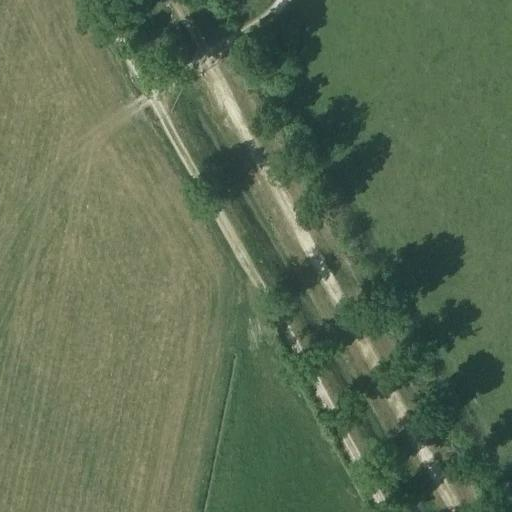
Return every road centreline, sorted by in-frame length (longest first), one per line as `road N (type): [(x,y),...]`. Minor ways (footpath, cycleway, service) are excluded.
road 1 (track): [(445,511),(192,59)]
road 2 (track): [(385,511),(143,87)]
